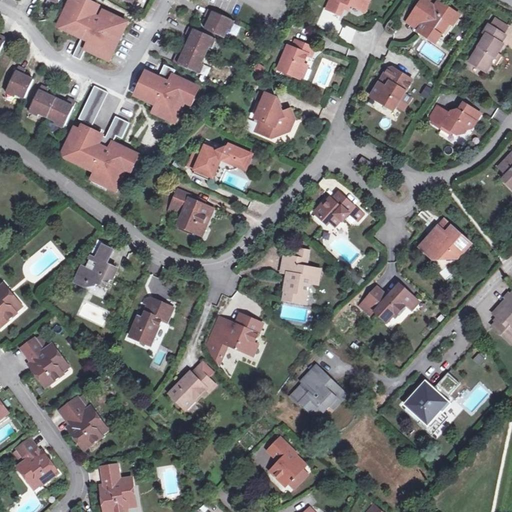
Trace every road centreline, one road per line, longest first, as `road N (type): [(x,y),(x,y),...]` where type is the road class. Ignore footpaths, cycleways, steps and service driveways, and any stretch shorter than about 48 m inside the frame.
road 1 (residential): [(0,135),(148,246),(210,264),(240,252),(326,157)]
road 2 (residential): [(168,0),(116,81),(42,53),(18,19),(0,9)]
road 3 (residential): [(51,511),(80,485),(2,364)]
road 4 (residential): [(326,157),(399,210),(418,185)]
